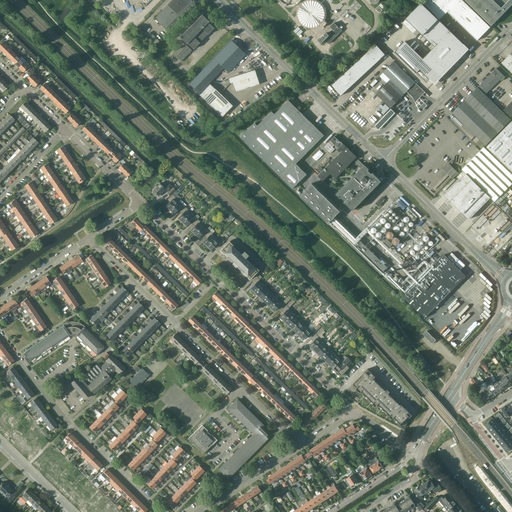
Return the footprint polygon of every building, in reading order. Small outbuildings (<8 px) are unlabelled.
[(171,0),(154,18),(165,29),(178,16),(181,19),(195,5),(190,0),(171,0)] [(425,0),(423,3),(440,19),(448,12),(460,24),(474,10),(463,0),(425,0)] [(511,0),(465,0),(492,26),(511,4),(511,0)] [(405,41),(394,52),(416,73),(420,70),(433,83),(447,68),(446,66),(456,56),(458,57),(467,48),(421,3),(406,19),(434,47),(423,59),(405,41)] [(477,40),(484,34),(471,21),(478,14),(474,10),(460,24),(477,40)] [(484,34),(491,27),(478,14),(471,21),(484,34)] [(187,43),(188,44),(193,49),(199,43),(208,34),(214,28),(208,22),(209,22),(202,15),(180,37),(187,44),(187,43)] [(339,28),(338,27),(337,27),(334,23),(330,27),(332,29),(328,34),(326,33),(318,41),(321,44),(323,42),(325,44),(327,42),(329,44),(335,38),(341,31),(339,28)] [(372,28),(369,26),(365,30),(366,31),(361,36),(363,37),(372,28)] [(231,40),(189,84),(199,94),(223,68),(228,73),(245,54),(231,40)] [(186,45),(184,47),(176,56),(181,61),(192,51),(186,45)] [(332,86),(341,95),(385,55),(376,45),(332,86)] [(6,55),(11,50),(7,46),(2,51),(6,55)] [(10,60),(15,55),(11,50),(6,55),(10,60)] [(511,52),(501,63),(511,74),(511,52)] [(14,64),(19,59),(15,55),(10,60),(14,64)] [(19,68),(24,63),(19,59),(14,64),(19,68)] [(383,73),(380,76),(387,83),(386,83),(401,97),(406,91),(409,89),(415,95),(413,97),(414,97),(415,99),(416,100),(422,94),(424,92),(401,69),(393,62),(383,73)] [(28,67),(24,63),(19,68),(23,72),(25,70),(27,72),(31,67),(29,65),(28,67)] [(496,68),(479,86),(486,93),(490,90),(494,86),(496,83),(499,80),(504,76),(496,68)] [(259,84),(255,71),(254,70),(228,78),(229,84),(232,83),(235,92),(259,84)] [(30,83),(35,78),(31,73),(26,78),(30,83)] [(35,78),(30,83),(35,87),(39,82),(37,80),(38,79),(36,77),(35,78)] [(9,86),(5,82),(0,86),(0,87),(4,91),(9,86)] [(44,93),(49,88),(45,83),(40,88),(44,93)] [(386,83),(376,94),(390,108),(394,104),(397,101),(401,97),(386,83)] [(209,84),(199,95),(222,117),(232,106),(209,84)] [(48,97),(53,92),(49,88),(44,93),(48,97)] [(510,120),(477,88),(452,113),(485,146),(510,120)] [(511,89),(511,90),(511,100),(503,110),(510,117),(511,115),(511,89)] [(53,101),(57,96),(53,92),(48,97),(53,101)] [(416,101),(421,106),(427,100),(422,95),(416,101)] [(57,105),(62,100),(57,96),(53,101),(57,105)] [(61,109),(66,104),(62,100),(57,105),(61,109)] [(324,135),(291,103),(288,100),(274,115),(271,112),(258,126),(255,123),(241,137),(292,189),(306,174),(303,171),(299,168),(299,167),(296,164),(324,135)] [(24,111),(29,106),(25,102),(20,107),(24,111)] [(70,108),(66,104),(61,109),(65,113),(70,108)] [(381,104),(379,106),(383,111),(381,113),(383,115),(390,108),(385,104),(383,106),(381,104)] [(33,110),(29,106),(24,111),(29,115),(33,110)] [(38,114),(33,110),(29,115),(33,119),(38,114)] [(42,119),(38,114),(33,119),(37,123),(42,119)] [(71,123),(76,118),(72,114),(67,118),(71,123)] [(9,115),(5,119),(10,124),(14,120),(11,116),(9,115)] [(80,122),(76,118),(71,123),(76,127),(80,122)] [(5,119),(1,123),(6,128),(10,124),(5,119)] [(46,123),(42,119),(37,123),(41,127),(46,123)] [(511,121),(485,148),(485,149),(484,147),(462,170),(466,174),(444,195),(469,219),(490,198),(494,202),(511,182),(511,121)] [(50,127),(46,123),(41,127),(46,132),(50,127)] [(86,134),(91,129),(86,125),(82,129),(86,134)] [(90,138),(95,133),(91,129),(86,134),(90,138)] [(94,142),(99,137),(95,133),(90,138),(94,142)] [(340,142),(334,136),(331,140),(337,145),(335,148),(340,152),(345,146),(340,142)] [(99,146),(103,141),(99,137),(94,142),(99,146)] [(34,147),(38,143),(33,138),(29,142),(34,147)] [(103,150),(108,145),(103,141),(99,146),(103,150)] [(335,145),(330,141),(324,147),(333,156),(337,151),(333,147),(335,145)] [(30,151),(34,147),(29,142),(25,146),(30,151)] [(107,154),(112,149),(108,145),(103,150),(107,154)] [(26,155),(30,151),(25,146),(21,150),(26,155)] [(63,146),(56,150),(58,153),(56,155),(58,157),(60,155),(66,151),(63,146)] [(112,149),(107,154),(111,158),(116,154),(118,151),(114,147),(112,149)] [(364,165),(358,160),(356,158),(356,157),(352,153),(353,151),(352,150),(350,151),(346,147),(318,176),(323,181),(330,174),(335,179),(353,161),(361,168),(336,194),(353,210),(381,181),(373,173),(372,174),(368,170),(369,169),(364,165)] [(21,160),(26,155),(21,150),(16,155),(21,160)] [(69,155),(66,151),(60,155),(62,158),(59,159),(61,161),(69,155)] [(120,158),(116,154),(111,158),(116,162),(120,158)] [(17,164),(21,160),(16,155),(12,159),(17,164)] [(72,160),(69,155),(61,161),(62,163),(64,162),(66,165),(72,160)] [(13,168),(17,164),(12,159),(8,163),(13,168)] [(76,165),(72,160),(66,165),(68,167),(66,169),(67,171),(76,165)] [(9,172),(13,168),(8,163),(2,170),(3,171),(4,172),(7,170),(9,172)] [(40,168),(44,173),(50,169),(47,164),(40,168)] [(123,173),(127,168),(123,164),(122,164),(118,169),(123,173)] [(443,170),(452,179),(458,173),(449,164),(443,170)] [(79,170),(76,165),(67,171),(69,173),(71,171),(73,174),(79,170)] [(0,177),(2,180),(6,175),(9,172),(7,170),(4,172),(3,171),(2,170),(1,170),(0,168),(0,177)] [(131,172),(127,168),(123,173),(127,177),(131,172)] [(53,173),(50,169),(44,173),(42,174),(43,176),(45,175),(47,178),(53,173)] [(82,174),(79,170),(73,174),(76,179),(82,174)] [(56,178),(53,173),(47,178),(49,180),(47,182),(48,184),(50,182),(56,178)] [(76,179),(73,181),(74,183),(77,181),(79,184),(86,179),(82,174),(76,179)] [(60,183),(56,178),(50,182),(53,187),(60,183)] [(31,182),(24,186),(26,189),(24,190),(26,192),(28,191),(34,186),(31,182)] [(63,188),(60,183),(53,187),(55,190),(53,191),(54,193),(63,188)] [(166,192),(172,186),(169,184),(167,186),(164,183),(163,183),(162,183),(161,183),(160,184),(160,183),(152,191),(153,191),(153,192),(153,193),(156,196),(157,196),(157,195),(158,196),(164,190),(166,192)] [(311,183),(299,196),(328,224),(340,212),(311,183)] [(37,191),(34,186),(28,191),(31,195),(37,191)] [(170,196),(176,190),(173,187),(167,193),(170,196)] [(66,192),(63,188),(54,193),(56,195),(58,194),(60,197),(66,192)] [(40,196),(37,191),(31,195),(33,198),(31,200),(32,202),(40,196)] [(69,197),(66,192),(60,197),(62,199),(60,201),(61,203),(69,197)] [(170,202),(165,207),(169,211),(179,201),(172,195),(168,199),(170,202)] [(44,201),(40,196),(32,202),(33,204),(36,202),(37,205),(44,201)] [(73,202),(69,197),(61,203),(62,205),(64,203),(66,206),(73,202)] [(379,206),(385,200),(382,197),(376,204),(379,206)] [(8,204),(10,207),(8,208),(9,210),(12,209),(18,204),(15,200),(8,204)] [(47,206),(44,201),(37,205),(39,208),(37,209),(39,211),(47,206)] [(179,201),(169,211),(173,214),(178,210),(180,212),(185,207),(179,201)] [(21,209),(18,204),(12,209),(13,212),(11,213),(13,215),(21,209)] [(50,210),(47,206),(39,211),(40,213),(42,212),(44,215),(50,210)] [(182,214),(178,219),(182,223),(191,213),(185,207),(180,212),(182,214)] [(21,209),(13,215),(11,216),(13,218),(16,215),(18,218),(24,214),(21,209)] [(53,215),(50,210),(44,215),(46,217),(44,219),(45,221),(53,215)] [(191,213),(182,223),(186,227),(190,222),(192,224),(197,219),(199,217),(197,214),(195,217),(191,213)] [(28,219),(24,214),(18,218),(20,221),(18,222),(19,224),(28,219)] [(57,220),(53,215),(45,221),(46,223),(48,221),(50,224),(57,220)] [(139,223),(134,218),(130,223),(135,227),(139,223)] [(387,267),(359,240),(336,218),(330,224),(381,274),(387,267)] [(31,223),(28,219),(19,224),(21,226),(23,225),(25,228),(31,223)] [(195,226),(190,231),(194,235),(203,225),(197,219),(192,224),(195,226)] [(34,228),(31,223),(25,228),(26,230),(24,232),(26,234),(34,228)] [(143,227),(139,223),(135,227),(139,231),(141,230),(143,227)] [(203,225),(194,235),(198,239),(203,234),(205,236),(212,229),(209,226),(207,229),(203,225)] [(145,226),(143,227),(141,230),(145,234),(149,230),(145,226)] [(8,232),(5,227),(0,230),(0,233),(2,236),(8,232)] [(37,233),(34,228),(26,234),(27,236),(29,234),(31,237),(37,233)] [(207,238),(202,243),(206,247),(216,237),(212,233),(214,231),(212,229),(205,236),(207,238)] [(154,234),(149,230),(145,234),(150,239),(154,234)] [(8,232),(2,236),(0,237),(1,240),(3,238),(5,241),(12,237),(8,232)] [(158,239),(154,234),(150,239),(154,243),(158,239)] [(15,241),(12,237),(5,241),(9,246),(15,241)] [(112,241),(107,237),(103,241),(108,245),(112,241)] [(216,237),(206,247),(210,251),(215,246),(217,248),(224,241),(222,239),(219,241),(216,237)] [(163,243),(158,239),(154,243),(159,247),(163,243)] [(386,239),(383,242),(389,248),(392,245),(386,239)] [(15,241),(9,246),(6,247),(8,249),(10,248),(12,250),(18,246),(15,241)] [(113,250),(116,246),(112,241),(108,245),(113,250)] [(228,241),(225,245),(219,251),(223,255),(225,253),(227,256),(226,257),(232,264),(234,262),(237,266),(236,267),(243,274),(244,272),(247,275),(245,276),(249,280),(258,270),(252,264),(251,265),(244,259),(248,256),(244,252),(240,255),(234,249),(235,248),(228,241)] [(167,248),(163,243),(159,247),(163,252),(167,248)] [(117,254),(121,250),(116,246),(113,250),(117,254)] [(174,254),(167,248),(163,252),(168,256),(169,254),(170,255),(171,255),(172,256),(174,254)] [(122,258),(125,254),(121,250),(117,254),(122,258)] [(462,268),(465,264),(452,252),(448,256),(450,259),(452,257),(456,261),(455,262),(462,268)] [(126,263),(130,259),(132,257),(130,255),(128,257),(125,254),(122,258),(126,263)] [(179,259),(174,254),(172,256),(171,255),(170,255),(169,254),(168,256),(175,263),(179,259)] [(78,255),(73,258),(79,267),(81,265),(80,263),(83,261),(81,259),(78,255)] [(95,260),(91,255),(85,259),(87,262),(85,263),(86,265),(95,260)] [(465,276),(444,255),(403,297),(424,318),(449,293),(449,292),(465,276)] [(73,258),(69,261),(73,267),(76,266),(77,268),(79,267),(73,258)] [(408,258),(402,265),(410,273),(417,267),(408,258)] [(131,267),(135,263),(130,259),(126,263),(131,267)] [(183,263),(179,259),(175,263),(179,267),(183,263)] [(98,264),(95,260),(86,265),(87,268),(90,266),(92,269),(98,264)] [(69,261),(64,264),(70,273),(72,272),(70,269),(73,267),(69,261)] [(135,272),(139,268),(135,263),(131,267),(135,272)] [(188,268),(183,263),(179,267),(184,272),(188,268)] [(64,264),(59,268),(63,274),(66,272),(68,275),(70,273),(64,264)] [(101,269),(98,264),(92,269),(93,271),(91,273),(92,275),(101,269)] [(144,272),(139,268),(135,272),(140,276),(142,278),(144,276),(143,276),(143,275),(142,274),(144,272)] [(192,272),(188,268),(184,272),(188,276),(192,272)] [(104,274),(101,269),(92,275),(94,277),(96,276),(98,278),(104,274)] [(147,273),(146,274),(144,272),(142,274),(143,275),(143,276),(144,276),(142,278),(146,283),(150,279),(148,277),(149,275),(147,273)] [(197,276),(192,272),(188,276),(193,280),(197,276)] [(108,279),(104,274),(98,278),(100,281),(97,283),(99,284),(101,283),(108,279)] [(46,277),(41,280),(47,289),(49,287),(47,285),(50,283),(49,281),(51,279),(49,276),(47,277),(46,277)] [(201,281),(197,276),(193,280),(197,285),(201,281)] [(62,282),(59,277),(53,281),(55,284),(52,285),(54,287),(62,282)] [(254,293),(262,284),(258,281),(259,280),(259,279),(257,278),(257,277),(252,282),(254,284),(250,289),(254,293)] [(111,283),(108,279),(101,283),(104,288),(111,283)] [(155,283),(150,279),(146,283),(151,287),(155,283)] [(41,280),(36,283),(41,289),(42,292),(45,290),(47,289),(41,280)] [(65,286),(62,282),(54,287),(55,289),(58,288),(59,290),(65,286)] [(36,283),(31,287),(37,295),(40,294),(38,291),(41,289),(36,283)] [(155,292),(159,288),(155,283),(151,287),(155,292)] [(258,296),(267,287),(263,283),(262,284),(254,293),(256,296),(257,295),(258,296)] [(69,291),(65,286),(59,290),(61,293),(59,295),(60,297),(69,291)] [(120,289),(117,286),(116,288),(124,296),(128,292),(122,287),(120,289)] [(31,287),(27,290),(31,296),(34,294),(35,296),(37,295),(31,287)] [(261,301),(271,291),(267,287),(258,296),(259,297),(259,298),(261,301)] [(124,296),(116,288),(114,290),(117,292),(114,295),(120,300),(124,296)] [(164,292),(159,288),(155,292),(160,296),(164,292)] [(72,296),(69,291),(60,297),(61,299),(64,297),(66,300),(72,296)] [(266,303),(274,296),(275,295),(271,291),(261,301),(264,303),(265,302),(266,303)] [(168,296),(164,292),(160,296),(164,300),(168,296)] [(216,292),(212,296),(216,300),(220,296),(218,294),(216,292)] [(120,300),(114,295),(112,297),(109,294),(107,296),(116,304),(120,300)] [(75,301),(72,296),(66,300),(68,303),(65,304),(66,307),(75,301)] [(116,304),(107,296),(106,298),(108,301),(106,303),(112,308),(116,304)] [(169,305),(173,301),(168,296),(164,300),(169,305)] [(220,296),(216,300),(221,305),(225,301),(220,296)] [(269,308),(278,299),(274,296),(266,303),(267,305),(266,305),(269,308)] [(14,299),(9,302),(13,308),(15,311),(17,309),(15,307),(18,305),(14,299)] [(20,307),(21,309),(30,304),(27,299),(21,303),(23,306),(20,307)] [(284,304),(282,302),(281,303),(278,299),(269,308),(273,312),(278,307),(280,309),(285,304),(284,304)] [(78,305),(75,301),(66,307),(68,309),(70,307),(72,310),(78,305)] [(173,309),(177,305),(173,301),(169,305),(173,309)] [(225,301),(221,305),(225,309),(229,305),(225,301)] [(9,302),(4,305),(8,311),(13,308),(9,302)] [(136,305),(133,302),(131,304),(140,312),(144,307),(138,302),(136,305)] [(112,308),(106,303),(104,305),(101,303),(99,305),(102,307),(108,312),(112,308)] [(33,308),(30,304),(21,309),(23,311),(25,310),(27,312),(33,308)] [(140,312),(131,304),(130,305),(132,308),(130,310),(136,316),(140,312)] [(4,305),(0,307),(0,309),(5,317),(6,317),(7,320),(9,319),(7,316),(6,313),(8,311),(4,305)] [(229,305),(225,309),(228,312),(226,313),(228,315),(230,314),(234,310),(229,305)] [(289,308),(287,306),(286,306),(281,310),(284,313),(279,318),(283,321),(292,312),(289,308)] [(102,307),(98,311),(104,317),(108,312),(102,307)] [(36,313),(33,308),(27,312),(29,315),(26,317),(28,319),(36,313)] [(136,316),(130,310),(128,313),(125,310),(124,312),(132,320),(136,316)] [(234,310),(230,314),(234,318),(238,314),(234,310)] [(104,317),(98,311),(94,315),(100,321),(104,317)] [(132,320),(124,312),(122,314),(125,316),(122,319),(128,324),(132,320)] [(287,324),(296,315),(292,312),(283,321),(286,324),(286,323),(287,324)] [(40,318),(36,313),(28,319),(29,321),(32,319),(34,322),(40,318)] [(100,321),(94,315),(91,313),(90,314),(93,317),(90,320),(96,325),(100,321)] [(238,314),(234,318),(239,322),(243,318),(238,314)] [(291,329),(298,321),(294,318),(296,316),(296,315),(287,324),(289,325),(288,326),(291,329)] [(192,316),(188,321),(192,325),(196,321),(192,317),(192,316)] [(43,322),(40,318),(34,322),(35,325),(33,326),(34,328),(43,322)] [(128,324),(122,319),(120,321),(117,318),(115,320),(124,328),(128,324)] [(149,318),(147,320),(155,327),(160,323),(154,318),(152,320),(149,318)] [(243,318),(239,322),(243,327),(245,325),(246,326),(247,326),(248,327),(250,325),(247,323),(243,318)] [(295,332),(304,323),(300,319),(298,321),(291,329),(293,332),(294,331),(295,332)] [(124,328),(115,320),(114,322),(116,325),(114,327),(120,332),(124,328)] [(147,320),(146,321),(148,324),(146,326),(152,331),(155,327),(147,320)] [(196,321),(192,325),(197,329),(201,325),(196,321)] [(32,362),(69,336),(68,335),(69,334),(76,335),(77,336),(76,337),(95,356),(104,348),(83,328),(84,327),(83,325),(81,324),(80,323),(78,323),(76,322),(74,322),(72,322),(70,322),(68,322),(66,323),(64,323),(63,325),(64,326),(23,353),(25,356),(24,357),(25,357),(25,358),(26,358),(27,359),(29,358),(32,362)] [(46,327),(43,322),(34,328),(36,330),(38,329),(40,331),(46,327)] [(298,337),(308,327),(304,323),(295,332),(296,333),(296,334),(298,337)] [(142,325),(140,327),(148,335),(152,331),(146,326),(144,328),(142,325)] [(201,325),(197,329),(201,334),(205,330),(201,325)] [(245,325),(243,327),(246,329),(250,333),(254,329),(250,325),(248,327),(247,326),(246,326),(245,325)] [(120,332),(114,327),(110,331),(116,336),(120,332)] [(142,330),(139,334),(144,339),(148,335),(140,327),(140,328),(142,330)] [(314,332),(312,330),(308,327),(298,337),(302,340),(307,336),(309,338),(314,333),(314,332)] [(469,328),(460,338),(463,341),(472,331),(469,328)] [(254,329),(250,333),(255,338),(259,334),(254,329)] [(205,330),(201,334),(206,338),(210,334),(205,330)] [(116,336),(110,331),(106,335),(111,340),(116,336)] [(426,331),(423,335),(432,344),(436,340),(426,331)] [(133,334),(131,336),(139,344),(144,339),(139,334),(136,337),(133,334)] [(169,339),(174,344),(179,338),(175,334),(169,339)] [(210,334),(206,338),(210,343),(214,338),(210,334)] [(259,334),(255,338),(259,342),(263,338),(259,334)] [(313,341),(308,346),(312,350),(322,340),(318,336),(316,335),(315,334),(310,339),(313,341)] [(131,336),(130,338),(132,340),(130,342),(136,348),(139,344),(131,336)] [(183,342),(179,338),(174,344),(178,348),(183,342)] [(214,338),(210,343),(215,347),(219,343),(221,341),(219,339),(217,341),(214,338)] [(259,342),(258,344),(260,346),(261,344),(264,347),(268,343),(263,338),(259,342)] [(322,340),(312,350),(315,353),(316,352),(317,353),(325,344),(322,340)] [(130,342),(127,346),(132,351),(136,348),(130,342)] [(187,346),(183,342),(178,348),(182,352),(187,346)] [(325,344),(317,353),(318,354),(317,355),(320,357),(329,348),(331,346),(327,342),(325,344)] [(219,343),(215,347),(219,351),(222,354),(223,352),(222,351),(223,350),(222,349),(223,347),(219,343)] [(268,343),(264,347),(268,351),(272,347),(268,343)] [(123,344),(122,346),(124,349),(122,351),(127,356),(130,354),(131,355),(133,353),(131,352),(132,351),(127,346),(126,347),(123,344)] [(192,350),(187,346),(182,352),(186,356),(192,350)] [(223,352),(222,354),(226,358),(230,354),(226,349),(223,347),(222,349),(223,350),(222,351),(223,352)] [(272,347),(268,351),(273,356),(277,352),(272,347)] [(329,348),(320,357),(323,360),(323,359),(324,360),(333,351),(329,348)] [(196,354),(192,350),(186,356),(190,360),(196,354)] [(333,351),(324,360),(326,361),(325,362),(328,365),(337,355),(333,351)] [(7,352),(1,356),(4,361),(10,356),(7,352)] [(277,352),(273,356),(277,360),(281,356),(277,352)] [(200,359),(196,354),(190,360),(195,364),(197,366),(202,361),(200,359)] [(230,354),(226,358),(231,362),(235,358),(230,354)] [(94,393),(107,382),(110,379),(109,377),(116,372),(119,374),(125,368),(111,355),(105,361),(106,362),(100,367),(98,364),(83,376),(84,376),(79,381),(77,378),(70,383),(77,390),(76,391),(79,394),(84,399),(90,394),(90,393),(92,391),(94,393)] [(337,355),(328,365),(330,368),(331,367),(332,368),(331,369),(344,356),(344,355),(341,359),(337,355)] [(10,356),(4,361),(8,365),(14,361),(10,356)] [(281,356),(277,360),(282,364),(283,363),(284,364),(285,363),(286,364),(288,362),(286,361),(286,360),(281,356)] [(344,356),(331,369),(339,376),(353,363),(347,357),(347,358),(344,356)] [(235,358),(231,362),(235,367),(239,363),(235,358)] [(210,368),(206,365),(206,364),(205,365),(203,362),(199,367),(201,369),(200,370),(204,374),(210,368)] [(283,363),(282,364),(284,366),(289,371),(293,367),(288,362),(286,364),(285,363),(284,364),(283,363)] [(239,363),(235,367),(240,371),(244,367),(239,363)] [(142,368),(140,370),(137,366),(134,369),(137,373),(132,379),(130,377),(127,380),(129,382),(129,381),(136,388),(135,389),(142,397),(147,392),(141,386),(140,386),(139,385),(145,379),(146,378),(150,374),(149,373),(148,374),(142,368)] [(16,372),(15,370),(13,367),(7,372),(8,374),(6,376),(8,378),(16,372)] [(244,367),(240,371),(244,376),(248,371),(244,367)] [(293,367),(289,371),(293,375),(297,371),(293,367)] [(214,372),(210,368),(204,374),(209,378),(214,372)] [(373,380),(374,378),(375,377),(368,369),(363,374),(364,375),(362,377),(361,375),(351,386),(350,387),(350,388),(350,390),(351,391),(352,391),(354,392),(355,391),(356,391),(357,390),(360,393),(361,392),(364,394),(365,393),(369,397),(368,399),(371,402),(373,400),(374,402),(373,404),(376,407),(378,405),(380,407),(382,405),(386,410),(385,411),(388,414),(389,413),(391,414),(389,416),(392,419),(394,418),(396,420),(398,419),(399,421),(398,422),(401,426),(403,424),(406,427),(409,421),(407,419),(410,417),(412,415),(408,411),(408,412),(407,413),(373,380)] [(248,371),(244,376),(249,380),(253,376),(248,371)] [(297,371),(293,375),(298,380),(302,376),(297,371)] [(19,376),(16,372),(8,378),(9,380),(11,378),(13,381),(19,376)] [(218,376),(214,372),(209,378),(213,382),(218,376)] [(23,381),(19,376),(13,381),(15,383),(13,385),(15,387),(23,381)] [(222,380),(218,376),(213,382),(217,386),(222,380)] [(253,376),(249,380),(253,384),(257,380),(253,376)] [(302,376),(298,380),(302,384),(306,380),(302,376)] [(506,376),(497,382),(498,382),(503,390),(507,387),(511,384),(511,383),(506,376)] [(227,385),(222,380),(217,386),(221,390),(227,385)] [(257,380),(253,384),(258,389),(260,391),(262,389),(261,388),(261,387),(260,387),(262,385),(257,380)] [(306,380),(302,384),(307,388),(311,384),(306,380)] [(26,385),(23,381),(15,387),(16,389),(18,387),(20,390),(26,385)] [(485,382),(481,385),(483,389),(490,399),(494,396),(488,386),(487,386),(485,382)] [(497,382),(493,384),(498,393),(503,390),(498,382),(497,382)] [(492,383),(488,386),(494,396),(498,393),(493,384),(493,385),(492,383)] [(311,384),(307,388),(311,393),(315,389),(311,384)] [(30,390),(26,385),(20,390),(22,392),(20,394),(21,396),(30,390)] [(231,389),(227,385),(221,390),(226,394),(231,389)] [(262,389),(260,391),(264,395),(265,395),(269,391),(264,387),(262,385),(260,387),(261,387),(261,388),(262,389)] [(315,389),(311,393),(316,397),(320,393),(315,389)] [(483,389),(478,392),(480,394),(485,402),(490,399),(483,389)] [(33,394),(30,390),(21,396),(23,398),(25,396),(27,399),(33,394)] [(122,390),(117,395),(122,400),(126,396),(127,397),(126,398),(128,400),(130,398),(127,395),(122,390)] [(269,391),(265,395),(269,400),(273,396),(269,391)] [(117,395),(114,399),(116,401),(114,402),(120,408),(122,410),(123,408),(122,406),(119,404),(122,400),(117,395)] [(273,396),(269,400),(274,404),(278,400),(273,396)] [(39,402),(36,398),(30,402),(32,405),(29,407),(31,409),(39,402)] [(235,471),(241,465),(240,464),(243,460),(244,461),(251,455),(250,454),(253,450),(254,451),(261,445),(259,444),(263,440),(264,442),(268,438),(266,436),(267,435),(265,433),(267,432),(259,424),(260,422),(253,416),(252,417),(249,414),(250,412),(244,406),(242,407),(239,404),(240,403),(237,399),(233,403),(232,403),(231,404),(231,405),(228,408),(254,434),(219,469),(223,473),(222,473),(223,474),(224,474),(228,478),(231,475),(230,473),(233,470),(235,471)] [(278,400),(274,404),(278,409),(282,405),(278,400)] [(43,407),(39,402),(31,409),(32,411),(35,409),(37,411),(43,407)] [(114,402),(110,406),(115,411),(118,408),(119,409),(118,409),(118,410),(120,412),(122,410),(120,408),(114,402)] [(322,403),(317,408),(321,412),(326,407),(322,403)] [(282,405),(278,409),(283,413),(287,409),(282,405)] [(506,405),(501,408),(507,418),(511,415),(511,414),(506,406),(506,405)] [(110,406),(105,411),(110,416),(111,415),(114,412),(115,413),(114,414),(116,416),(118,414),(115,411),(110,406)] [(46,412),(43,407),(37,411),(39,414),(36,416),(38,418),(40,416),(46,412)] [(316,417),(321,412),(317,408),(313,412),(312,411),(310,412),(316,417)] [(141,409),(136,414),(141,419),(145,415),(146,415),(146,416),(145,416),(147,418),(149,416),(146,413),(146,414),(141,409)] [(287,409),(283,413),(287,417),(291,413),(287,409)] [(105,411),(101,415),(106,420),(110,416),(110,417),(110,418),(112,420),(113,418),(111,415),(110,416),(105,411)] [(50,416),(46,412),(40,416),(44,421),(50,416)] [(310,423),(316,417),(310,412),(309,414),(310,415),(306,419),(310,423)] [(99,413),(95,417),(97,419),(102,424),(103,424),(106,421),(106,422),(108,424),(109,422),(106,420),(101,415),(99,413)] [(291,413),(287,417),(292,422),(296,418),(291,413)] [(138,422),(141,419),(136,414),(133,418),(135,419),(133,421),(139,427),(141,425),(138,422)] [(53,421),(50,416),(44,421),(46,423),(43,425),(45,427),(47,425),(53,421)] [(305,428),(310,423),(306,419),(305,418),(304,419),(305,420),(301,424),(305,428)] [(97,419),(93,423),(98,428),(99,428),(102,425),(102,426),(104,428),(105,427),(103,424),(102,424),(97,419)] [(487,423),(484,425),(486,428),(487,428),(488,429),(488,430),(496,423),(492,419),(490,421),(487,423)] [(57,425),(55,423),(53,421),(47,425),(51,430),(57,425)] [(139,427),(133,421),(129,425),(134,430),(137,427),(138,427),(137,428),(139,430),(141,429),(139,427)] [(93,423),(89,427),(94,432),(98,429),(98,430),(98,431),(100,432),(101,431),(99,428),(98,428),(93,423)] [(496,423),(488,430),(490,433),(491,432),(492,434),(491,434),(492,435),(500,428),(496,423)] [(353,424),(349,427),(353,433),(360,429),(357,425),(355,426),(353,424)] [(137,433),(134,430),(129,425),(125,429),(130,434),(133,431),(134,432),(133,432),(133,433),(135,435),(137,433)] [(149,425),(143,432),(145,434),(151,427),(149,425)] [(206,433),(205,432),(207,430),(202,425),(192,435),(193,436),(189,440),(202,452),(206,449),(207,450),(210,447),(209,445),(212,442),(214,443),(217,440),(216,440),(211,434),(209,436),(208,435),(210,434),(207,432),(206,433)] [(353,433),(349,427),(345,429),(348,435),(348,436),(353,433)] [(160,428),(155,433),(161,438),(165,434),(165,435),(167,437),(169,435),(166,432),(165,433),(160,428)] [(348,435),(345,429),(344,428),(339,431),(344,437),(348,435)] [(500,428),(492,435),(494,437),(496,438),(495,439),(503,432),(500,428)] [(43,429),(41,430),(48,439),(50,438),(43,429)] [(133,437),(130,434),(125,429),(121,434),(126,439),(129,435),(130,436),(129,437),(131,439),(133,437)] [(344,437),(339,431),(335,434),(339,440),(344,437)] [(503,432),(495,439),(497,441),(498,441),(499,443),(498,443),(499,443),(507,437),(503,432)] [(70,433),(64,438),(68,442),(74,437),(70,433)] [(157,441),(161,438),(155,433),(152,437),(154,438),(152,440),(159,446),(160,444),(157,441)] [(129,441),(126,439),(121,434),(117,438),(122,443),(125,439),(126,440),(125,441),(127,443),(129,441)] [(339,440),(335,434),(331,436),(335,443),(339,440)] [(335,443),(331,436),(327,439),(331,446),(335,443)] [(78,441),(74,437),(68,442),(67,444),(68,445),(70,444),(73,446),(78,441)] [(507,437),(499,443),(501,446),(501,445),(503,447),(502,448),(511,441),(507,437)] [(125,445),(122,443),(117,438),(113,442),(118,447),(121,444),(122,444),(121,445),(123,447),(125,445)] [(331,446),(327,439),(322,442),(327,448),(331,446)] [(361,444),(364,448),(371,444),(368,439),(361,444)] [(159,446),(152,440),(148,444),(153,449),(157,446),(157,447),(159,449),(160,448),(159,446)] [(82,445),(78,441),(73,446),(77,450),(82,445)] [(511,442),(511,441),(502,448),(504,450),(505,450),(507,452),(508,453),(511,449),(511,442)] [(121,450),(118,447),(113,442),(108,446),(114,451),(117,448),(118,448),(117,449),(119,451),(121,450)] [(327,448),(322,442),(318,445),(323,451),(327,448)] [(156,452),(153,449),(148,444),(144,448),(149,453),(152,450),(153,451),(152,452),(155,454),(156,452)] [(82,445),(77,450),(81,454),(86,449),(82,445)] [(323,451),(318,445),(314,447),(318,454),(323,451)] [(180,447),(175,452),(180,457),(184,453),(185,453),(184,454),(186,456),(188,454),(185,451),(185,452),(180,447)] [(318,454),(314,447),(310,450),(310,451),(307,453),(307,454),(308,453),(310,457),(310,458),(313,456),(314,457),(318,454)] [(152,456),(149,453),(144,448),(140,453),(145,458),(145,457),(148,454),(149,455),(149,456),(148,456),(150,458),(152,456)] [(86,449),(81,454),(85,458),(90,453),(86,449)] [(171,455),(170,457),(172,459),(178,465),(179,463),(177,460),(180,457),(175,452),(171,455)] [(94,457),(90,453),(85,458),(89,462),(94,457)] [(148,460),(145,457),(145,458),(140,453),(136,457),(141,462),(144,458),(145,459),(145,460),(144,460),(146,462),(148,460)] [(306,455),(306,454),(303,456),(302,455),(298,458),(302,465),(306,462),(305,461),(308,459),(308,458),(308,459),(306,455)] [(369,457),(371,460),(378,470),(382,467),(380,464),(383,462),(379,456),(377,457),(374,454),(369,457)] [(371,460),(369,457),(368,455),(363,458),(369,467),(373,473),(378,470),(371,460)] [(98,461),(94,457),(89,462),(87,464),(88,466),(87,467),(90,470),(91,468),(98,461)] [(144,464),(141,462),(136,457),(132,461),(137,466),(140,463),(141,463),(141,464),(140,464),(142,466),(144,464)] [(302,465),(298,458),(293,461),(298,467),(302,465)] [(172,459),(167,463),(172,468),(173,468),(176,465),(176,466),(178,468),(180,466),(178,465),(172,459)] [(103,465),(98,461),(91,468),(93,470),(95,468),(97,470),(103,465)] [(140,469),(137,466),(132,461),(128,465),(133,470),(136,467),(137,467),(136,468),(138,470),(140,469)] [(298,467),(293,461),(289,464),(293,470),(298,467)] [(167,463),(163,467),(168,472),(172,469),(172,470),(174,472),(175,471),(173,468),(172,468),(167,463)] [(293,470),(289,464),(285,466),(289,473),(293,470)] [(325,470),(330,477),(333,476),(338,473),(332,465),(325,470)] [(199,466),(194,471),(199,476),(203,472),(204,472),(203,473),(205,475),(207,473),(204,470),(204,471),(199,466)] [(289,473),(285,466),(281,469),(285,476),(289,473)] [(363,468),(362,469),(367,477),(372,474),(366,466),(364,468),(364,467),(363,468)] [(163,467),(159,471),(164,476),(168,473),(168,474),(168,475),(170,476),(171,475),(168,472),(163,467)] [(367,477),(362,469),(360,467),(355,470),(362,480),(367,477)] [(111,473),(107,469),(101,475),(106,479),(111,473)] [(285,476),(281,469),(276,472),(281,478),(285,476)] [(159,471),(155,476),(160,480),(164,477),(164,478),(164,479),(166,481),(167,479),(164,476),(159,471)] [(196,479),(199,476),(194,471),(190,474),(192,476),(191,478),(197,484),(199,482),(196,479)] [(281,478),(276,472),(272,475),(277,481),(281,478)] [(345,481),(347,483),(349,486),(351,485),(358,481),(356,479),(358,478),(356,476),(355,476),(352,472),(350,473),(352,475),(347,479),(345,481)] [(115,477),(111,473),(106,479),(110,483),(115,477)] [(277,481),(272,475),(268,477),(269,479),(266,480),(269,484),(271,483),(272,484),(277,481)] [(155,476),(151,480),(156,485),(156,484),(159,481),(160,482),(160,483),(161,485),(163,483),(160,480),(155,476)] [(119,481),(115,477),(110,483),(108,484),(110,485),(111,484),(114,487),(119,481)] [(199,485),(197,484),(191,478),(186,482),(192,487),(195,484),(196,484),(195,485),(197,487),(199,485)] [(151,480),(147,484),(152,489),(155,485),(156,486),(156,487),(155,487),(157,489),(159,487),(156,484),(156,485),(151,480)] [(428,481),(425,483),(427,487),(427,486),(429,490),(432,488),(435,493),(442,489),(438,483),(434,486),(431,480),(429,482),(428,481)] [(123,485),(119,481),(114,487),(118,491),(123,485)] [(0,483),(0,489),(7,496),(8,498),(6,500),(9,503),(23,489),(21,487),(20,487),(16,491),(14,493),(12,491),(3,482),(1,485),(0,483)] [(194,490),(192,487),(186,482),(182,486),(187,491),(188,491),(191,488),(192,488),(191,489),(193,491),(194,490)] [(427,487),(425,483),(420,486),(419,486),(423,494),(429,490),(427,486),(427,487)] [(127,489),(123,485),(118,491),(122,495),(127,489)] [(334,494),(339,491),(335,485),(330,487),(334,494)] [(190,494),(188,491),(187,491),(182,486),(178,490),(183,495),(184,495),(187,492),(187,493),(189,495),(190,494)] [(258,486),(253,489),(256,494),(261,491),(258,486)] [(423,494),(419,486),(415,489),(416,491),(415,491),(420,499),(422,498),(421,495),(423,494)] [(330,497),(334,494),(330,487),(326,490),(330,497)] [(28,488),(20,496),(26,502),(28,500),(34,494),(28,488)] [(131,493),(127,489),(122,495),(126,499),(131,493)] [(253,489),(248,493),(251,498),(256,494),(253,489)] [(186,498),(184,495),(183,495),(178,490),(174,494),(179,499),(183,496),(183,497),(183,498),(185,500),(186,498)] [(325,500),(330,497),(326,490),(321,493),(325,500)] [(291,501),(294,499),(289,492),(286,494),(291,501)] [(135,497),(131,493),(126,499),(130,503),(135,497)] [(248,493),(242,496),(246,501),(251,498),(248,493)] [(321,502),(325,500),(321,493),(317,496),(321,502)] [(28,500),(26,502),(30,507),(32,505),(38,499),(34,494),(28,500)] [(182,502),(179,499),(174,494),(170,499),(175,504),(175,503),(179,500),(179,501),(179,502),(181,504),(182,502)] [(452,498),(451,497),(450,497),(448,494),(445,497),(444,495),(439,499),(437,496),(425,506),(428,509),(438,500),(444,506),(452,499),(452,498)] [(410,511),(408,509),(412,507),(413,508),(416,506),(411,498),(410,495),(409,495),(408,495),(408,496),(408,497),(396,504),(395,503),(395,502),(394,502),(394,503),(393,503),(393,504),(394,504),(388,508),(382,511),(381,511),(380,511),(379,511),(410,511)] [(242,496),(237,500),(240,504),(246,501),(242,496)] [(317,505),(321,502),(317,496),(313,499),(317,505)] [(135,497),(130,503),(129,504),(130,506),(132,504),(134,507),(139,501),(135,497)] [(38,499),(32,505),(37,509),(43,503),(38,499)] [(178,506),(175,503),(175,504),(170,499),(166,503),(171,508),(175,504),(175,505),(175,506),(177,508),(178,506)] [(312,508),(317,505),(313,499),(308,502),(312,508)] [(455,502),(455,501),(453,500),(452,499),(444,506),(448,511),(456,511),(459,509),(455,505),(456,504),(455,502)] [(237,500),(232,503),(235,508),(240,504),(237,500)] [(144,505),(139,501),(134,507),(137,509),(138,511),(144,505)] [(421,501),(416,506),(419,511),(423,508),(425,506),(421,501)] [(308,511),(312,508),(308,502),(304,505),(308,511)] [(43,503),(37,509),(39,511),(42,511),(47,508),(43,503)] [(232,503),(227,506),(230,511),(235,508),(232,503)] [(269,503),(264,506),(266,511),(268,511),(273,509),(269,503)]
